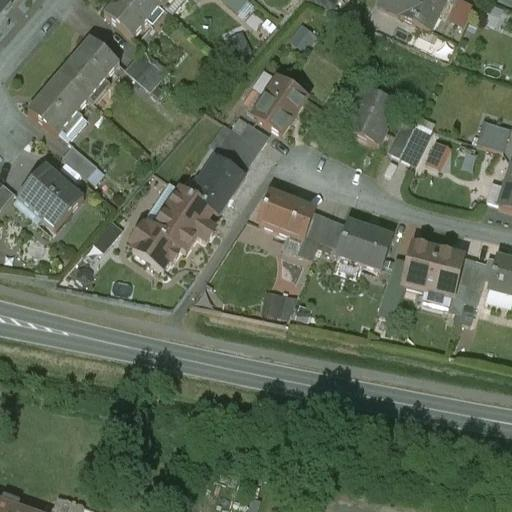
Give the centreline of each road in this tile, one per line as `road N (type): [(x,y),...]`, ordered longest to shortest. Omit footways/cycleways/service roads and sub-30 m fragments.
road 1 (secondary): [(0,320),(511,428)]
road 2 (residential): [(511,240),(396,212),(294,171)]
